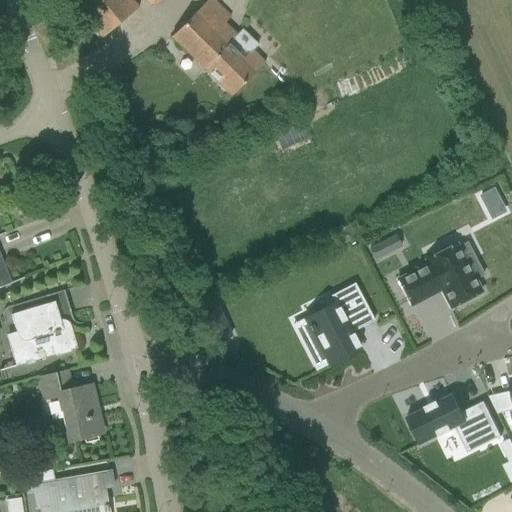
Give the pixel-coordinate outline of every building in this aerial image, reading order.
[(64,0),(98,40),(137,8),(130,0),(64,0)] [(206,0),(184,23),(170,37),(230,96),(262,63),(235,36),(222,24),(225,19),(206,0)] [(393,236),(368,249),(374,260),(399,247),(393,236)] [(426,265),(396,280),(410,306),(440,290),(449,308),(480,292),(473,280),(482,275),(473,259),(465,264),(457,248),(455,245),(424,261),(426,265)] [(0,286),(10,283),(0,260),(0,286)] [(333,305),(305,320),(308,326),(307,327),(309,332),(311,331),(314,337),(306,341),(313,355),(321,351),(328,365),(359,349),(349,331),(370,320),(371,322),(372,321),(353,284),(329,296),(333,305)] [(7,338),(15,367),(75,349),(69,326),(68,326),(68,325),(67,324),(66,323),(66,322),(65,322),(64,321),(63,321),(61,320),(60,320),(59,320),(58,321),(70,317),(62,291),(7,307),(15,336),(7,338)] [(216,307),(200,314),(213,343),(230,336),(216,307)] [(66,370),(46,373),(39,375),(44,397),(56,394),(67,442),(101,434),(89,385),(70,389),(66,370)] [(511,389),(511,410),(502,413),(511,434),(511,385),(511,386),(511,389)] [(460,413),(452,396),(436,403),(436,402),(423,408),(424,409),(405,419),(418,446),(437,437),(438,438),(450,432),(450,430),(454,428),(456,427),(467,451),(480,445),(481,447),(500,438),(483,402),(460,413)] [(510,462),(511,460),(511,446),(509,440),(501,443),(510,462)] [(108,472),(29,487),(33,510),(37,510),(36,511),(106,511),(104,499),(96,501),(94,489),(111,486),(108,472)] [(17,477),(19,488),(30,485),(27,474),(17,477)] [(19,511),(17,494),(6,496),(7,511),(19,511)]
